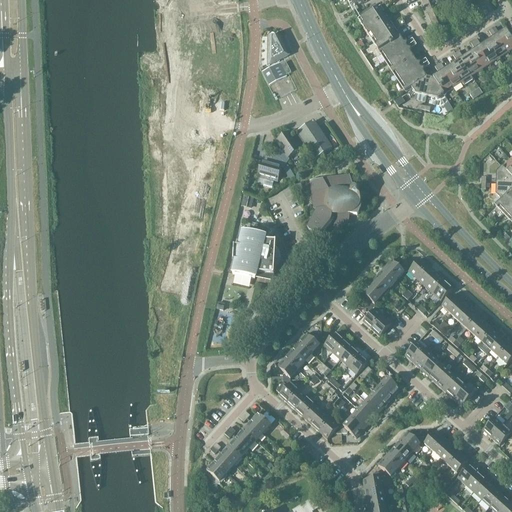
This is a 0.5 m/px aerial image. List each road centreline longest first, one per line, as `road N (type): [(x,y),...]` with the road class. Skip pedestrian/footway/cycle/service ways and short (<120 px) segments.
road 1 (secondary): [(52,464),(33,291),(26,81)]
road 2 (secondary): [(4,81),(11,348),(24,461)]
road 3 (residential): [(359,511),(349,473),(256,390)]
road 4 (residential): [(397,0),(434,57),(505,11)]
road 5 (unclassified): [(178,511),(189,366)]
road 6 (tertiary): [(412,200),(511,293)]
road 7 (residential): [(312,288),(412,200)]
road 8 (tertiary): [(342,89),(412,200)]
road 9 (tertiary): [(423,191),(342,89)]
road 10 (tertiary): [(511,287),(423,191)]
